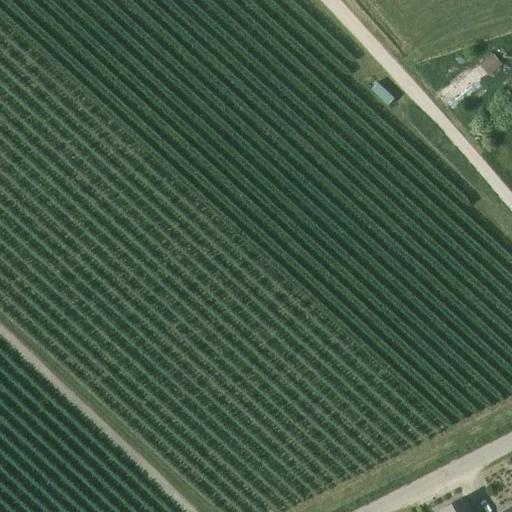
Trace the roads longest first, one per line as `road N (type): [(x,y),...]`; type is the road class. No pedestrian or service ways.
road 1 (unclassified): [(325,0),(511,217)]
road 2 (track): [(191,511),(0,333)]
road 3 (unclassified): [(372,511),(511,441)]
